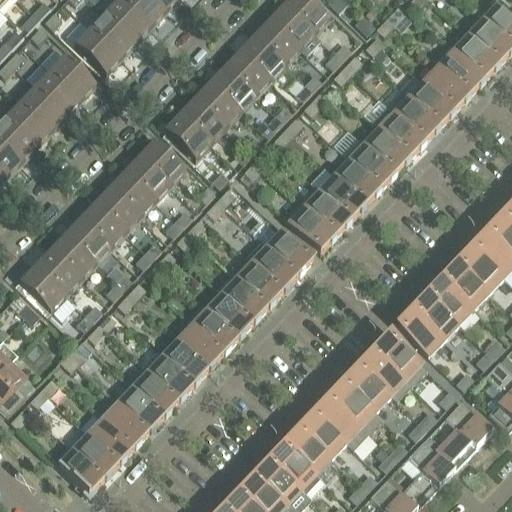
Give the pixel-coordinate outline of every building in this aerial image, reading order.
[(0,0),(0,14),(12,2),(10,0),(0,0)] [(75,12),(85,2),(82,0),(72,0),(68,5),(75,12)] [(166,20),(145,0),(123,0),(119,5),(151,36),(166,20)] [(181,4),(176,0),(145,0),(166,20),(181,4)] [(330,26),(302,0),(293,0),(283,12),(315,42),(330,26)] [(417,16),(428,5),(421,0),(418,0),(410,9),(417,16)] [(347,11),(337,1),(328,11),(338,20),(347,11)] [(151,36),(119,5),(104,21),(136,51),(151,36)] [(511,24),(493,6),(477,23),(483,28),(511,55),(511,24)] [(39,27),(50,15),(43,8),(32,20),(39,27)] [(315,42),(283,12),(268,28),(300,58),(315,42)] [(394,33),(405,21),(397,14),(386,26),(394,33)] [(52,37),(62,27),(54,19),(44,30),(52,37)] [(39,27),(32,20),(21,32),(28,38),(39,27)] [(136,51),(104,21),(89,36),(121,67),(136,51)] [(383,44),(394,33),(386,26),(376,37),(383,44)] [(300,58),(268,28),(253,43),(285,74),(300,58)] [(511,58),(511,55),(483,28),(468,44),(498,73),(511,58)] [(38,52),(48,42),(40,34),(30,44),(38,52)] [(121,67),(89,36),(74,52),(106,83),(121,67)] [(10,56),(22,44),(15,38),(4,50),(10,56)] [(285,74),(253,43),(238,59),(270,89),(285,74)] [(498,73),(468,44),(453,60),(484,89),(498,73)] [(373,64),(383,52),(384,52),(376,45),(365,56),(373,64)] [(0,67),(10,56),(4,50),(0,53),(0,67)] [(342,68),(351,58),(343,51),(334,61),(342,68)] [(484,89),(453,60),(447,54),(432,70),(438,75),(469,104),(484,89)] [(15,76),(24,66),(16,59),(7,69),(15,76)] [(270,89),(238,59),(223,74),(255,105),(270,89)] [(342,68),(334,61),(324,71),(332,78),(342,68)] [(96,93),(64,63),(48,79),(81,110),(96,93)] [(362,70),(355,63),(344,74),(352,82),(362,70)] [(15,76),(7,69),(0,76),(0,81),(5,86),(15,76)] [(255,105),(223,74),(208,90),(232,113),(240,121),(255,105)] [(352,82),(344,74),(333,86),(341,93),(352,82)] [(469,104),(438,75),(423,91),(447,113),(454,120),(469,104)] [(81,110),(48,79),(34,94),(53,113),(66,125),(81,110)] [(312,99),(321,89),(314,82),(304,92),(312,99)] [(240,121),(232,113),(208,90),(193,106),(201,113),(225,136),(240,121)] [(454,120),(447,113),(423,91),(409,107),(415,113),(439,135),(454,120)] [(312,99),(304,92),(295,102),(302,109),(312,99)] [(66,125),(53,113),(34,94),(19,110),(22,113),(51,141),(66,125)] [(322,113),(332,101),(325,94),(314,105),(322,113)] [(439,135),(415,113),(409,107),(403,101),(388,116),(394,122),(424,151),(439,135)] [(311,124),(322,113),(314,105),(303,117),(311,124)] [(225,136),(201,113),(193,106),(179,121),(211,152),(225,136)] [(51,141),(22,113),(19,110),(4,126),(36,156),(51,141)] [(282,131),(292,121),(284,113),(274,123),(282,131)] [(211,152),(179,121),(163,138),(195,168),(211,152)] [(424,151),(394,122),(379,137),(409,166),(424,151)] [(282,131),(274,123),(265,133),(273,140),(282,131)] [(303,133),(295,125),(284,137),(292,144),(303,133)] [(36,156),(4,126),(0,129),(0,152),(21,172),(36,156)] [(303,154),(292,144),(284,137),(269,152),(288,170),(303,154)] [(409,166),(379,137),(364,153),(395,182),(409,166)] [(252,162),(262,152),(254,145),(245,155),(252,162)] [(395,182),(364,153),(358,147),(343,163),(349,169),(380,198),(395,182)] [(185,179),(153,148),(138,164),(170,195),(185,179)] [(21,172),(0,152),(0,181),(6,188),(21,172)] [(243,172),(252,162),(245,155),(235,164),(243,172)] [(262,175),(273,164),(265,157),(254,168),(262,175)] [(170,195),(138,164),(123,180),(155,210),(170,195)] [(251,186),(262,175),(254,168),(244,179),(251,186)] [(380,198),(349,169),(334,184),(365,213),(380,198)] [(219,197),(229,186),(221,179),(212,189),(219,197)] [(155,210),(123,180),(108,195),(140,226),(155,210)] [(365,213),(334,184),(320,200),(350,229),(365,213)] [(205,211),(215,201),(207,194),(198,204),(205,211)] [(350,229),(320,200),(313,194),(299,210),(335,245),(350,229)] [(140,226),(108,195),(93,211),(126,242),(140,226)] [(224,215),(235,204),(227,196),(217,208),(224,215)] [(213,226),(224,215),(217,208),(206,219),(213,226)] [(335,245),(299,210),(283,227),(319,261),(335,245)] [(126,242),(93,211),(78,227),(111,257),(126,242)] [(511,215),(503,225),(511,234),(511,215)] [(182,236),(191,226),(184,219),(174,229),(182,236)] [(511,234),(503,225),(488,241),(511,264),(511,234)] [(111,257),(78,227),(63,242),(96,273),(111,257)] [(195,246),(205,235),(198,228),(187,239),(195,246)] [(182,236),(174,229),(165,238),(172,246),(182,236)] [(195,246),(187,239),(176,250),(184,258),(195,246)] [(313,268),(282,239),(267,255),(297,284),(313,268)] [(511,276),(511,264),(488,241),(473,257),(503,286),(511,276)] [(96,273),(63,242),(49,258),(81,289),(96,273)] [(162,257),(154,250),(145,260),(152,267),(162,257)] [(297,284),(267,255),(261,250),(246,266),(282,300),(297,284)] [(503,286),(473,257),(457,273),(488,302),(503,286)] [(81,289),(49,258),(34,273),(66,304),(81,289)] [(165,277),(175,266),(168,259),(157,270),(165,277)] [(152,267),(145,260),(135,270),(143,277),(152,267)] [(282,300),(246,266),(232,281),(267,316),(282,300)] [(165,277),(157,270),(146,281),(154,289),(165,277)] [(66,304),(34,273),(18,290),(50,321),(66,304)] [(488,302),(457,273),(443,288),(473,317),(488,302)] [(132,288),(124,281),(115,291),(122,298),(132,288)] [(267,316),(232,281),(217,297),(222,302),(253,331),(267,316)] [(0,303),(8,295),(0,288),(0,287),(0,303)] [(473,317),(443,288),(428,304),(458,333),(473,317)] [(135,309),(146,298),(138,290),(128,301),(135,309)] [(122,298),(115,291),(105,301),(113,308),(122,298)] [(135,309),(128,301),(117,313),(124,320),(135,309)] [(253,331),(222,302),(207,318),(238,347),(253,331)] [(458,333),(428,304),(413,320),(443,349),(458,333)] [(23,326),(32,317),(24,309),(16,318),(23,326)] [(93,330),(102,320),(95,312),(85,322),(93,330)] [(238,347),(207,318),(202,313),(187,329),(192,334),(223,363),(238,347)] [(40,324),(32,317),(23,326),(31,333),(40,324)] [(443,349),(413,320),(397,336),(428,365),(443,349)] [(105,340),(116,329),(108,321),(98,333),(105,340)] [(93,330),(85,322),(76,332),(83,339),(93,330)] [(105,340),(98,333),(87,344),(94,351),(105,340)] [(223,363),(192,334),(178,349),(208,378),(223,363)] [(421,372),(391,343),(375,359),(405,388),(421,372)] [(0,381),(10,371),(18,363),(2,348),(0,350),(0,381)] [(493,366),(504,355),(496,348),(485,359),(493,366)] [(208,378),(178,349),(163,365),(193,394),(208,378)] [(77,373),(84,366),(73,355),(66,362),(77,373)] [(193,394),(163,365),(157,359),(142,375),(178,409),(193,394)] [(405,388),(375,359),(360,375),(391,404),(405,388)] [(483,377),(493,366),(485,359),(475,370),(483,377)] [(77,373),(66,362),(59,369),(71,380),(77,373)] [(511,436),(511,382),(499,370),(485,384),(505,404),(488,422),(508,441),(511,436)] [(0,413),(17,395),(26,387),(10,371),(0,381),(0,413)] [(178,409),(142,375),(127,391),(163,425),(178,409)] [(391,404),(360,375),(345,391),(376,419),(391,404)] [(463,398),(474,387),(466,380),(455,391),(463,398)] [(48,405),(59,394),(51,386),(40,397),(48,405)] [(163,425),(127,391),(112,406),(148,441),(163,425)] [(376,419),(345,391),(330,406),(361,435),(376,419)] [(0,417),(7,424),(21,409),(26,404),(17,395),(0,413),(0,417)] [(48,405),(40,397),(29,409),(37,416),(48,405)] [(445,416),(456,405),(449,398),(438,409),(445,416)] [(148,441),(112,406),(97,422),(103,427),(133,456),(148,441)] [(361,435),(330,406),(316,422),(346,451),(361,435)] [(454,478),(492,439),(461,409),(444,427),(459,440),(438,462),(454,478)] [(18,437),(30,425),(22,417),(10,430),(18,437)] [(426,437),(436,426),(429,419),(418,430),(426,437)] [(346,451),(316,422),(301,437),(331,466),(346,451)] [(133,456),(103,427),(88,443),(118,472),(133,456)] [(426,437),(418,430),(407,441),(415,449),(426,437)] [(331,466),(301,437),(286,453),(316,482),(331,466)] [(118,472),(88,443),(73,459),(104,488),(118,472)] [(422,511),(454,478),(438,462),(423,449),(407,466),(421,479),(400,501),(411,511),(422,511)] [(396,469),(407,457),(399,450),(388,461),(396,469)] [(104,488),(73,459),(67,453),(53,468),(52,469),(88,504),(104,488)] [(316,482),(286,453),(271,469),(301,498),(316,482)] [(396,469),(388,461),(377,472),(385,480),(396,469)] [(287,511),(301,498),(271,469),(256,485),(284,511),(287,511)] [(366,500),(377,489),(369,481),(358,492),(366,500)] [(284,511),(256,485),(241,500),(253,511),(284,511)] [(411,511),(400,501),(386,488),(370,505),(377,511),(411,511)] [(366,500),(358,492),(348,504),(355,511),(366,500)] [(253,511),(241,500),(229,511),(253,511)]
